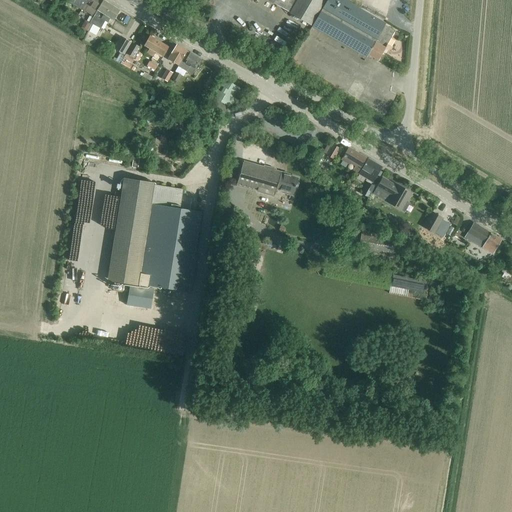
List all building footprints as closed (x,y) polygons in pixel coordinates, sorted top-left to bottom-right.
[(55,0),(51,8),(59,14),(64,6),(55,0)] [(67,0),(67,1),(81,10),(82,8),(82,9),(86,3),(89,5),(90,5),(92,0),(67,0)] [(86,3),(82,9),(94,16),(98,11),(102,4),(104,0),(103,0),(92,0),(90,5),(89,5),(86,3)] [(90,23),(86,30),(87,31),(96,36),(96,35),(100,28),(101,29),(104,23),(105,21),(108,22),(110,18),(113,20),(120,10),(104,0),(102,4),(98,11),(94,16),(93,18),(90,23)] [(289,13),(310,25),(324,0),(267,0),(273,3),(290,12),(289,13)] [(385,25),(386,23),(364,10),(352,4),(353,2),(350,0),(326,0),(312,26),(313,27),(344,45),(366,57),(368,54),(378,60),(395,30),(385,25)] [(85,20),(81,28),(86,31),(86,30),(90,23),(87,21),(85,20)] [(149,49),(148,50),(146,53),(152,57),(151,59),(158,63),(162,57),(163,57),(169,46),(149,35),(143,46),(149,49)] [(113,48),(120,52),(124,54),(131,42),(120,36),(113,48)] [(133,42),(126,54),(124,58),(132,63),(134,59),(138,61),(142,54),(138,51),(141,47),(133,42)] [(178,66),(187,51),(177,44),(173,51),(171,49),(167,54),(170,56),(168,59),(178,65),(178,66)] [(187,51),(178,66),(192,74),(201,59),(191,53),(191,54),(187,51)] [(120,52),(116,61),(119,63),(121,59),(124,54),(120,52)] [(121,59),(119,63),(133,71),(135,68),(121,59)] [(149,61),(147,66),(155,71),(157,66),(151,62),(149,61)] [(167,69),(161,79),(167,82),(173,73),(167,69)] [(152,77),(144,72),(143,74),(142,76),(150,81),(152,77)] [(176,73),(172,79),(178,82),(181,76),(176,73)] [(210,91),(212,88),(216,82),(209,79),(204,88),(210,91)] [(209,102),(215,106),(225,112),(226,111),(231,102),(233,103),(235,100),(233,99),(240,88),(223,79),(209,102)] [(328,143),(323,152),(327,154),(330,149),(332,145),(328,143)] [(331,161),(332,158),(333,159),(339,148),(332,144),(332,145),(330,149),(327,154),(326,155),(327,156),(320,168),(319,169),(327,173),(332,164),(334,162),(331,161)] [(355,164),(352,170),(357,173),(366,158),(349,147),(341,160),(349,165),(351,161),(355,164)] [(145,158),(134,156),(132,167),(143,169),(145,158)] [(368,158),(359,173),(373,182),(382,166),(368,158)] [(297,177),(280,172),(281,172),(243,161),(236,185),(257,191),(256,192),(273,197),(275,191),(292,196),(297,177)] [(405,192),(407,191),(396,185),(396,186),(382,178),(376,188),(390,196),(387,201),(397,207),(396,208),(403,212),(412,196),(405,192)] [(151,286),(157,287),(187,292),(200,212),(180,209),(183,189),(124,179),(108,279),(132,283),(130,292),(133,292),(131,304),(143,306),(145,294),(150,295),(151,286)] [(369,198),(375,186),(367,182),(361,193),(369,198)] [(442,218),(432,212),(424,226),(435,232),(442,220),(442,218)] [(435,232),(434,233),(443,238),(450,224),(446,222),(442,220),(435,232)] [(492,254),(501,240),(501,239),(473,222),(464,238),(481,248),(482,247),(492,254)] [(356,253),(393,260),(397,239),(360,232),(356,253)] [(325,262),(323,272),(424,293),(424,292),(426,282),(325,262)] [(251,273),(249,285),(257,287),(260,275),(251,273)]
